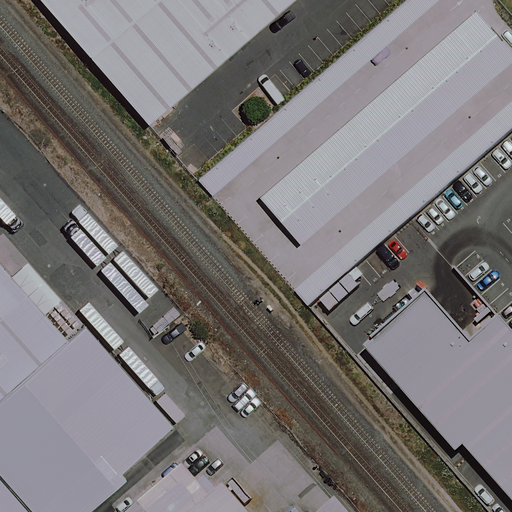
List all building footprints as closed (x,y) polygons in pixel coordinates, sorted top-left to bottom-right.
[(45,0),(152,129),(307,0),(45,0)] [(402,0),(196,180),(210,197),(435,0),(402,0)] [(511,37),(480,1),(256,196),(297,244),(511,56),(511,37)] [(511,100),(294,291),(308,308),(511,129),(511,100)] [(0,511),(27,511),(178,379),(91,282),(74,296),(0,213),(0,511)] [(426,292),(365,347),(456,452),(465,444),(484,468),(511,499),(511,331),(499,318),(473,342),(426,292)] [(339,511),(313,482),(278,511),(271,511),(224,457),(158,511),(339,511)]
